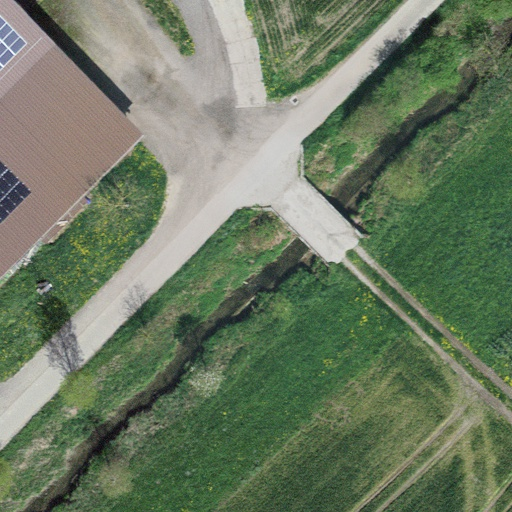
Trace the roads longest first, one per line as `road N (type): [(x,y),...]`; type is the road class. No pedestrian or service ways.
road 1 (unclassified): [(0,432),(426,0)]
road 2 (track): [(263,165),(511,397)]
road 3 (track): [(263,165),(224,0)]
